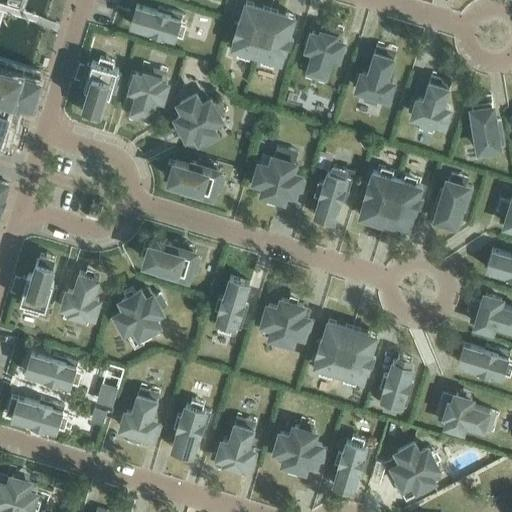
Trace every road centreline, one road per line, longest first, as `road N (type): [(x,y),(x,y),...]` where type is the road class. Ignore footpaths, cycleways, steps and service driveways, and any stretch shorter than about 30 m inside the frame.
road 1 (unclassified): [(138,200),(395,279)]
road 2 (residential): [(0,437),(242,511)]
road 3 (residential): [(40,130),(80,0)]
road 4 (residential): [(15,210),(111,227),(138,200)]
road 5 (residential): [(138,200),(132,167),(110,151),(40,130)]
